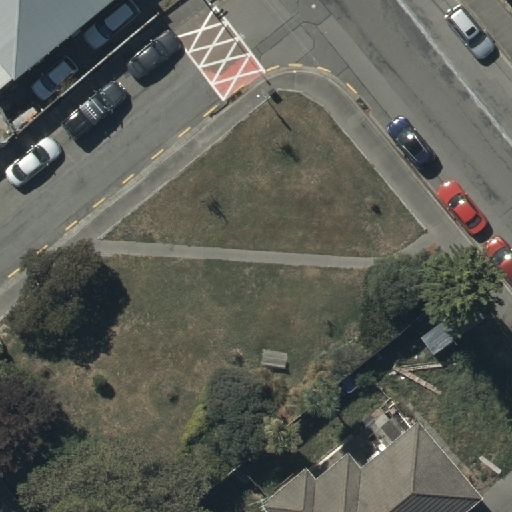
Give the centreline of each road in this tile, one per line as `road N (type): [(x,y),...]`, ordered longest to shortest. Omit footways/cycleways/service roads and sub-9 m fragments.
road 1 (residential): [(0,243),(292,0)]
road 2 (residential): [(368,0),(511,175)]
